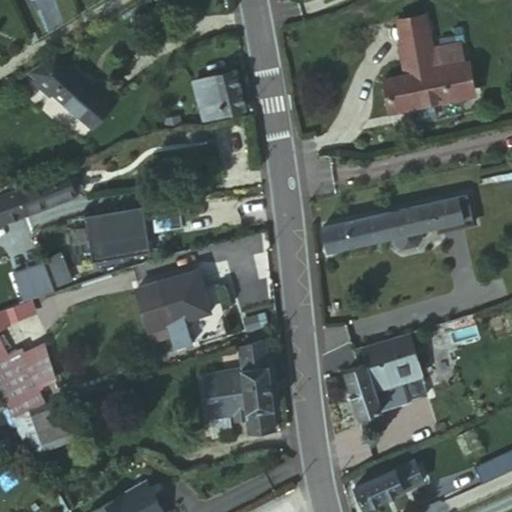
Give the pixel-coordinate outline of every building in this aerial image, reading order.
[(389,26),(394,45),(423,38),(417,18),(389,26)] [(445,39),(459,36),(457,26),(443,29),(445,39)] [(423,38),(394,45),(399,63),(416,57),(419,74),(459,65),(455,47),(427,51),(423,38)] [(35,63),(42,71),(54,59),(57,63),(69,50),(65,46),(35,63)] [(54,59),(42,71),(57,87),(60,84),(98,122),(123,96),(109,82),(105,86),(69,50),(57,63),(54,59)] [(416,57),(399,63),(402,78),(419,74),(416,57)] [(461,64),(459,65),(419,74),(402,78),(377,85),(383,112),(467,91),(461,64)] [(194,79),(203,115),(239,106),(244,105),(235,70),(230,71),(194,79)] [(39,179),(15,188),(24,213),(76,193),(73,187),(86,182),(78,160),(37,174),(39,179)] [(0,221),(24,213),(15,188),(0,193),(0,221)] [(452,220),(436,224),(437,229),(472,221),(466,195),(448,199),(452,220)] [(101,209),(107,243),(176,231),(175,224),(174,219),(170,196),(101,209)] [(436,224),(452,220),(448,199),(320,228),(325,251),(393,234),(395,243),(401,247),(415,244),(418,238),(416,229),(436,224)] [(181,218),(182,223),(209,219),(206,201),(179,206),(181,218)] [(165,322),(204,312),(193,268),(153,280),(131,287),(142,329),(165,322)] [(28,300),(5,308),(10,320),(32,311),(28,300)] [(362,362),(341,370),(357,414),(406,396),(398,376),(419,368),(405,330),(356,345),(362,362)] [(225,372),(231,416),(266,409),(269,409),(260,343),(234,350),(237,371),(225,372)] [(0,353),(0,400),(20,392),(34,387),(12,347),(0,353)] [(206,419),(231,416),(225,372),(198,377),(206,419)] [(32,388),(20,392),(29,412),(40,408),(32,388)] [(0,401),(8,418),(29,412),(20,392),(0,400),(0,401)] [(40,408),(29,412),(37,431),(47,427),(42,408),(40,408)] [(266,409),(231,416),(231,422),(240,420),(243,437),(270,435),(266,409)] [(37,431),(29,412),(8,418),(18,437),(37,431)] [(47,427),(37,431),(18,437),(27,453),(53,446),(47,427)] [(439,454),(435,447),(352,483),(361,502),(407,482),(419,477),(415,466),(431,460),(429,457),(439,454)] [(511,450),(491,460),(499,476),(511,469),(511,450)] [(473,469),(481,485),(499,476),(491,460),(473,469)] [(155,511),(157,511),(154,506),(134,480),(89,511),(155,511)] [(154,506),(157,511),(155,511),(168,511),(161,501),(154,506)]
